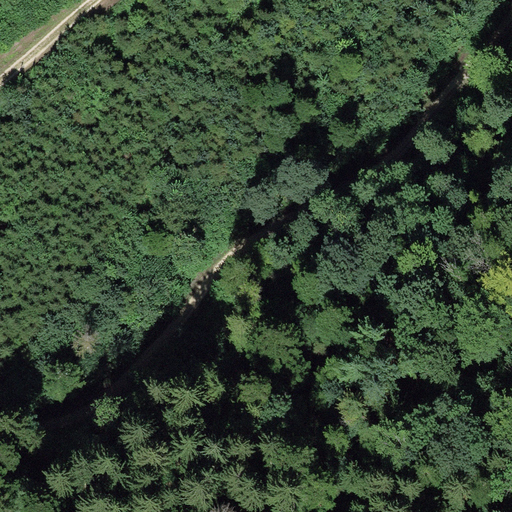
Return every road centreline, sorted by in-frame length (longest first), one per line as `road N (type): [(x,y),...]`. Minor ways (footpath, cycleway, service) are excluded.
road 1 (track): [(0,431),(59,423),(110,394),(178,326),(226,255),(400,151),(511,14)]
road 2 (track): [(0,80),(94,0)]
